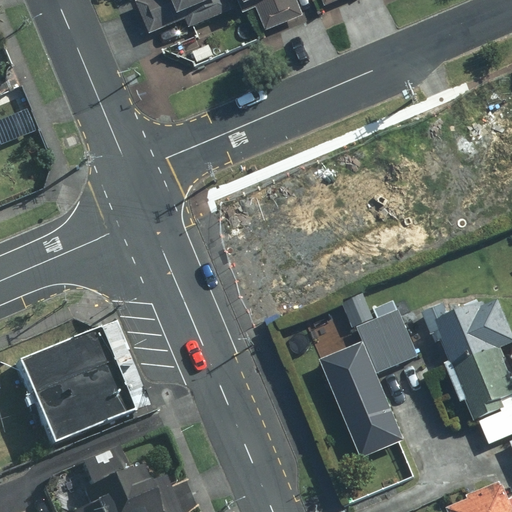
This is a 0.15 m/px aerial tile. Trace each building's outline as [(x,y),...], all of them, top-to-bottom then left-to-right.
[(152,36),(183,23),(187,32),(232,12),(226,0),(146,0),(138,4),(152,36)] [(243,0),(247,8),(254,5),(266,33),(302,17),(294,0),(243,0)] [(345,0),(322,0),(325,8),(345,0)] [(251,232),(261,257),(347,221),(323,162),(216,207),(230,241),(251,232)] [(466,168),(413,191),(419,205),(247,280),(266,322),(491,223),(466,168)] [(511,336),(498,302),(482,309),(481,305),(434,324),(473,422),(511,406),(511,382),(498,348),(511,342),(511,336)] [(114,324),(16,365),(51,446),(133,412),(145,396),(114,324)] [(364,345),(321,363),(362,461),(405,443),(364,345)] [(177,511),(164,478),(149,484),(142,465),(83,490),(89,504),(72,511),(177,511)] [(511,511),(511,506),(504,487),(447,510),(447,511),(511,511)]
